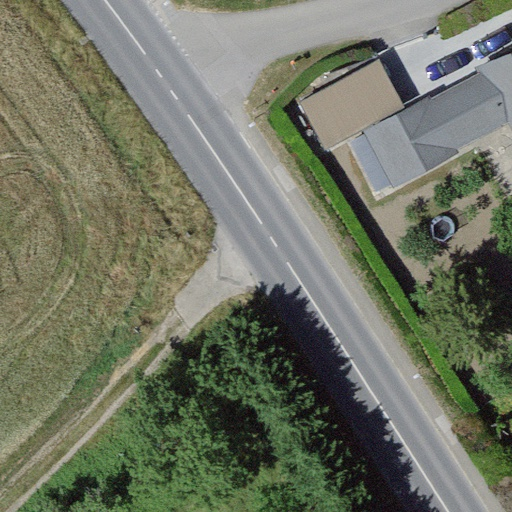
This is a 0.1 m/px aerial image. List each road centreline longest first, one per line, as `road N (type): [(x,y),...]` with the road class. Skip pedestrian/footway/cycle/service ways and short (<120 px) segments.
road 1 (tertiary): [(448,511),(170,92)]
road 2 (track): [(274,243),(2,511)]
road 3 (residential): [(170,92),(259,35),(397,0)]
